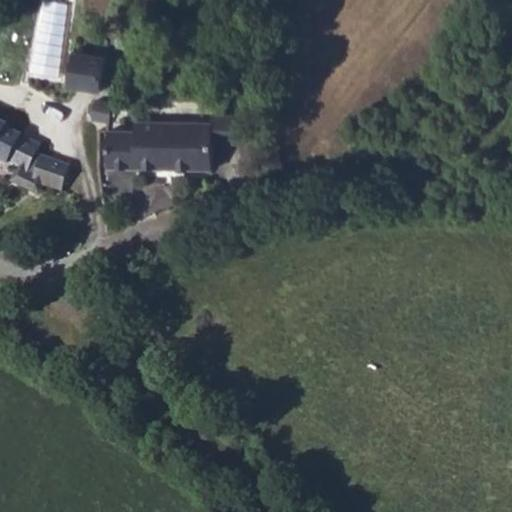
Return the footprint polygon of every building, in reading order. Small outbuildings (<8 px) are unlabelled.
[(105,61),(76,54),(69,84),(99,91),(105,61)] [(93,119),(109,122),(114,104),(99,100),(98,100),(93,119)] [(0,157),(6,160),(21,133),(7,128),(8,125),(0,121),(0,157)] [(109,168),(214,169),(215,121),(138,121),(138,129),(108,129),(109,168)] [(58,191),(69,165),(35,151),(40,143),(21,133),(6,160),(20,166),(39,176),(37,180),(45,184),(58,191)] [(37,195),(45,184),(37,180),(39,176),(20,166),(12,180),(37,195)]
